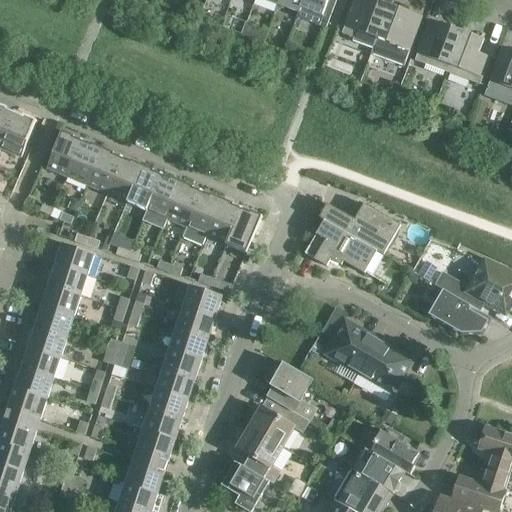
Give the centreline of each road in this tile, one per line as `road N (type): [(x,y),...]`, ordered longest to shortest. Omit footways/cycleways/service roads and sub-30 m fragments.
road 1 (residential): [(264,286),(290,220),(279,197),(0,75)]
road 2 (residential): [(182,511),(264,286)]
road 3 (residential): [(470,364),(340,291),(264,286)]
road 4 (residential): [(408,511),(456,432),(470,364)]
